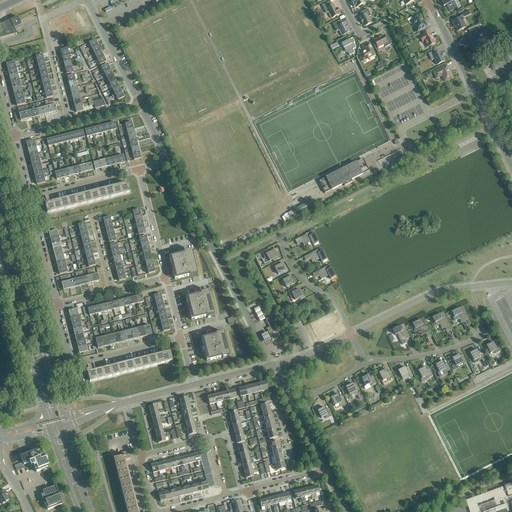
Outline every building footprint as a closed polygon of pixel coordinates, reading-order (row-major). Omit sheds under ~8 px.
[(446,6),(450,12),(457,8),(454,2),(456,1),(455,0),(444,0),(441,2),(444,7),(446,6)] [(328,12),(331,19),(339,15),(340,14),(337,8),(336,9),(333,5),(332,5),(330,2),(322,6),(326,14),(328,12)] [(371,16),(367,9),(359,13),(361,17),(359,18),(361,21),(360,21),(362,23),(364,27),(371,23),(368,17),(371,16)] [(463,17),(470,14),(468,10),(459,15),(461,18),(452,22),(454,26),(455,25),(458,31),(466,27),(463,21),(465,20),(463,17)] [(414,26),(417,33),(427,28),(425,24),(424,24),(420,16),(412,20),(415,25),(414,26)] [(10,20),(0,25),(0,38),(17,34),(14,29),(22,25),(18,17),(10,21),(10,20)] [(339,30),(342,36),(349,33),(347,29),(348,28),(346,26),(345,23),(343,24),(341,20),(333,24),(336,32),(339,30)] [(461,41),(463,44),(465,43),(466,46),(470,44),(473,49),(478,46),(476,41),(481,39),(479,36),(483,34),(479,27),(469,32),(471,35),(461,41)] [(424,42),(427,48),(435,44),(431,37),(431,36),(429,32),(420,37),(422,43),(424,42)] [(374,41),(378,48),(384,45),(385,48),(392,44),(387,36),(384,38),(383,36),(380,37),(378,38),(378,39),(374,41)] [(341,44),(344,49),(344,48),(346,53),(347,52),(349,56),(354,53),(353,50),(356,48),(353,44),(355,43),(352,39),(341,44)] [(89,43),(92,49),(98,46),(95,40),(89,43)] [(359,54),(363,61),(375,55),(369,43),(362,47),(365,52),(363,53),(363,52),(359,54)] [(92,49),(94,54),(101,51),(98,46),(92,49)] [(434,59),(437,65),(444,61),(439,52),(438,53),(436,50),(428,54),(431,61),(434,59)] [(94,54),(97,60),(104,57),(101,51),(94,54)] [(104,57),(97,60),(100,66),(107,62),(104,57)] [(379,63),(380,65),(376,67),(378,70),(385,67),(382,61),(379,63)] [(6,64),(8,70),(16,68),(15,62),(6,64)] [(101,67),(104,73),(110,70),(108,64),(101,67)] [(453,78),(446,66),(433,73),(436,78),(442,76),(445,82),(453,78)] [(8,70),(9,76),(18,74),(16,68),(8,70)] [(104,73),(107,79),(113,75),(110,70),(104,73)] [(9,76),(11,82),(19,80),(18,74),(9,76)] [(107,79),(110,84),(116,81),(113,75),(107,79)] [(11,82),(12,88),(21,86),(19,80),(11,82)] [(110,84),(112,90),(119,86),(116,81),(110,84)] [(12,88),(14,94),(22,92),(21,86),(12,88)] [(112,90),(115,95),(122,92),(119,86),(112,90)] [(14,94),(15,100),(24,98),(22,92),(14,94)] [(122,92),(115,95),(112,97),(113,99),(116,98),(118,101),(124,98),(122,92)] [(24,98),(15,100),(17,106),(25,104),(24,98)] [(37,109),(39,117),(45,115),(43,108),(40,109),(38,103),(36,104),(37,109)] [(27,120),(25,113),(24,110),(18,111),(21,121),(27,120)] [(115,123),(108,125),(110,132),(117,130),(115,123)] [(96,127),(91,129),(92,136),(93,139),(96,138),(96,139),(99,138),(99,137),(98,135),(96,127)] [(83,131),(76,133),(78,140),(84,138),(83,131)] [(70,134),(64,135),(66,143),(72,141),(70,134)] [(26,143),(28,149),(36,147),(35,141),(26,143)] [(28,149),(29,155),(38,153),(36,147),(28,149)] [(29,155),(31,161),(39,159),(38,153),(29,155)] [(140,153),(132,154),(134,161),(141,159),(140,153)] [(123,156),(117,157),(119,165),(125,163),(123,156)] [(31,161),(32,167),(41,165),(39,159),(31,161)] [(321,186),(325,193),(332,190),(343,184),(344,186),(352,183),(351,180),(362,175),(362,174),(369,171),(365,164),(358,167),(356,163),(326,178),(328,182),(321,186)] [(91,164),(85,165),(87,172),(93,171),(91,164)] [(32,167),(34,173),(42,171),(41,165),(32,167)] [(67,170),(61,171),(62,178),(69,177),(67,170)] [(34,173),(35,179),(44,177),(42,171),(34,173)] [(44,177),(35,179),(37,185),(45,183),(44,177)] [(128,184),(120,186),(75,197),(74,196),(71,196),(72,198),(50,203),(48,198),(45,199),(39,200),(42,213),(46,212),(47,214),(130,193),(128,184)] [(295,209),(298,215),(316,206),(313,200),(295,209)] [(49,233),(50,239),(59,237),(57,231),(49,233)] [(299,238),(303,246),(311,242),(313,246),(318,243),(314,234),(313,235),(312,232),(299,238)] [(50,239),(52,245),(60,243),(59,237),(50,239)] [(52,245),(53,251),(62,249),(60,243),(52,245)] [(53,251),(55,257),(63,255),(62,249),(53,251)] [(308,255),(312,263),(320,259),(322,263),(327,260),(322,251),(321,249),(308,255)] [(267,258),(269,262),(274,259),(275,260),(278,258),(276,253),(275,253),(273,251),(270,253),(268,250),(262,253),(265,259),(267,258)] [(198,275),(192,251),(184,253),(169,257),(170,261),(167,262),(167,261),(167,262),(171,277),(174,276),(175,280),(190,276),(190,277),(198,275)] [(55,257),(56,263),(65,261),(63,255),(55,257)] [(56,263),(58,269),(66,267),(65,261),(56,263)] [(121,262),(114,263),(116,269),(123,268),(125,267),(127,267),(125,261),(121,262)] [(274,268),(278,275),(286,271),(283,266),(282,267),(280,261),(271,265),(273,269),(274,268)] [(317,272),(321,280),(328,276),(330,279),(336,277),(331,268),(329,265),(317,272)] [(66,267),(58,269),(59,275),(68,273),(66,267)] [(85,273),(86,277),(88,284),(94,283),(92,276),(91,272),(90,269),(87,270),(88,272),(85,273)] [(92,276),(94,283),(100,281),(98,274),(92,276)] [(283,281),(286,288),(294,284),(291,279),(291,280),(288,274),(280,278),(281,282),(283,281)] [(70,289),(68,282),(62,283),(63,290),(70,289)] [(293,297),(295,301),(300,298),(301,299),(304,297),(301,292),(299,290),(295,291),(294,289),(288,292),(291,298),(293,297)] [(214,315),(208,291),(200,293),(201,294),(186,298),(187,302),(184,302),(188,318),(188,317),(191,317),(192,321),(206,317),(214,315)] [(106,304),(100,306),(102,313),(102,315),(108,313),(108,311),(106,304)] [(254,310),(260,322),(265,320),(259,307),(254,310)] [(459,319),(461,323),(469,320),(463,307),(460,309),(459,308),(455,310),(454,309),(450,312),(452,315),(453,315),(454,317),(453,317),(455,321),(459,319)] [(69,311),(70,318),(79,315),(77,309),(69,311)] [(438,322),(442,329),(450,325),(443,313),(440,314),(436,316),(435,315),(431,317),(432,321),(433,321),(435,323),(438,322)] [(326,317),(327,321),(314,325),(318,338),(340,331),(334,314),(326,317)] [(70,318),(72,324),(80,321),(79,315),(70,318)] [(266,329),(267,330),(272,340),(278,337),(269,319),(268,319),(267,318),(266,321),(269,328),(266,329)] [(418,328),(422,335),(430,331),(423,319),(420,320),(416,322),(415,321),(411,324),(413,327),(415,329),(418,328)] [(72,324),(73,330),(82,327),(80,321),(72,324)] [(150,325),(144,327),(146,337),(152,335),(150,325)] [(395,335),(396,335),(398,334),(402,341),(410,337),(403,325),(401,326),(400,326),(396,328),(395,327),(391,330),(393,333),(394,333),(395,335)] [(73,330),(75,336),(83,333),(82,327),(73,330)] [(144,327),(138,329),(140,338),(146,337),(144,327)] [(138,329),(132,330),(134,340),(140,338),(138,329)] [(132,330),(126,332),(128,341),(134,340),(132,330)] [(126,332),(120,333),(122,343),(128,341),(126,332)] [(199,343),(203,359),(203,358),(206,358),(207,361),(222,358),(230,356),(224,332),(216,334),(216,335),(201,339),(202,343),(199,343)] [(75,336),(76,342),(85,339),(83,333),(75,336)] [(120,333),(114,335),(116,344),(122,343),(120,333)] [(261,336),(265,344),(271,341),(267,333),(261,336)] [(114,335),(108,336),(110,346),(116,344),(114,335)] [(108,336),(102,338),(104,347),(110,346),(108,336)] [(104,347),(102,338),(95,339),(98,349),(104,347)] [(76,342),(78,348),(86,345),(85,339),(76,342)] [(490,354),(494,352),(495,354),(501,351),(498,345),(495,346),(493,342),(490,344),(490,343),(485,346),(486,349),(487,349),(490,354)] [(86,345),(78,348),(79,354),(88,352),(87,349),(89,348),(88,345),(86,345)] [(474,361),(478,359),(479,361),(482,360),(483,362),(486,361),(481,352),(479,354),(477,350),(474,351),(474,350),(468,353),(470,356),(471,356),(474,361)] [(89,380),(89,382),(172,362),(170,352),(166,353),(117,365),(116,364),(114,365),(114,366),(92,372),(91,366),(87,367),(81,369),(84,381),(89,380)] [(452,359),(456,366),(463,363),(463,364),(467,363),(462,354),(457,357),(457,356),(452,359)] [(439,373),(443,371),(444,373),(450,370),(447,364),(444,365),(442,362),(440,363),(439,362),(434,365),(436,368),(439,373)] [(398,371),(402,379),(409,375),(410,377),(413,376),(408,367),(403,369),(402,369),(398,371)] [(422,379),(426,377),(427,379),(433,376),(430,370),(427,371),(425,367),(422,369),(422,368),(417,371),(418,374),(419,374),(422,379)] [(383,381),(387,379),(388,381),(394,378),(391,372),(388,373),(386,370),(383,371),(383,370),(378,373),(379,376),(380,376),(383,381)] [(370,379),(369,375),(366,377),(365,376),(360,378),(362,382),(363,381),(365,387),(369,385),(370,387),(377,384),(373,377),(370,379)] [(265,382),(259,384),(261,392),(268,390),(265,382)] [(349,395),(355,392),(359,399),(363,397),(356,383),(351,386),(350,385),(345,387),(349,395)] [(259,384),(252,385),(254,394),(261,392),(259,384)] [(252,385),(245,387),(247,396),(254,394),(252,385)] [(247,396),(245,387),(238,389),(240,397),(247,396)] [(234,390),(227,392),(230,400),(236,398),(234,390)] [(227,392),(221,393),(223,402),(227,401),(227,404),(230,403),(229,400),(230,400),(227,392)] [(221,393),(214,395),(216,403),(223,402),(221,393)] [(335,406),(339,404),(340,407),(346,404),(343,397),(340,398),(338,394),(335,396),(335,395),(329,398),(331,401),(332,401),(335,406)] [(216,403),(214,395),(207,397),(209,405),(216,403)] [(181,406),(189,404),(187,397),(179,399),(180,403),(177,404),(178,406),(181,406)] [(260,406),(262,413),(270,410),(268,404),(260,406)] [(149,407),(151,413),(158,412),(156,405),(149,407)] [(321,419),(325,417),(326,419),(332,416),(329,410),(326,411),(324,407),(322,409),(321,408),(316,411),(318,414),(321,419)] [(262,413),(263,419),(272,417),(270,410),(262,413)] [(151,413),(152,419),(160,417),(159,414),(163,413),(162,411),(158,412),(151,413)] [(230,413),(231,420),(239,418),(243,417),(242,414),(238,415),(237,412),(230,413)] [(263,419),(265,426),(274,424),(272,417),(263,419)] [(184,430),(187,430),(195,428),(193,422),(186,423),(186,427),(184,428),(184,430)] [(233,426),(234,432),(242,430),(240,424),(233,426)] [(265,426),(267,433),(275,431),(274,424),(265,426)] [(275,431),(267,433),(269,440),(277,438),(275,431)] [(164,435),(157,437),(158,443),(166,442),(165,438),(167,437),(167,435),(164,435)] [(270,444),(271,450),(280,448),(278,442),(270,444)] [(238,448),(240,454),(248,453),(246,446),(238,448)] [(271,450),(273,457),(282,455),(280,448),(271,450)] [(45,456),(42,449),(32,453),(32,454),(21,458),(24,465),(30,463),(31,467),(33,466),(34,468),(35,467),(37,473),(49,468),(49,469),(50,469),(45,457),(45,456)] [(114,459),(127,511),(137,511),(125,461),(131,460),(128,450),(122,452),(123,456),(114,459)] [(240,454),(242,461),(249,459),(248,453),(240,454)] [(273,457),(275,464),(283,462),(282,455),(273,457)] [(181,458),(175,459),(177,467),(181,466),(182,469),(184,468),(183,465),(181,458)] [(175,459),(169,461),(171,468),(177,467),(175,459)] [(169,461),(163,462),(165,470),(171,468),(169,461)] [(163,462),(157,464),(159,472),(165,470),(163,462)] [(283,462),(275,464),(277,471),(285,469),(283,462)] [(159,472),(157,464),(151,465),(153,473),(159,472)] [(252,470),(244,472),(246,479),(254,477),(252,470)] [(207,482),(208,487),(214,486),(210,471),(204,472),(207,482)] [(194,485),(196,492),(203,491),(201,483),(194,485)] [(507,511),(510,511),(505,499),(511,496),(511,483),(466,501),(469,504),(469,506),(470,511),(507,511)] [(188,484),(189,486),(191,494),(196,492),(194,485),(191,486),(191,484),(188,484)] [(45,503),(48,510),(63,504),(63,506),(64,506),(56,485),(55,485),(56,487),(44,492),(46,497),(44,497),(46,502),(45,503)] [(183,488),(185,496),(191,494),(189,486),(183,488)] [(317,486),(311,488),(314,498),(317,498),(316,494),(321,492),(321,489),(318,490),(317,486)] [(170,491),(172,499),(178,497),(176,489),(176,488),(176,487),(173,487),(174,490),(170,491)] [(176,489),(178,497),(185,496),(183,488),(179,489),(179,487),(176,488),(176,489)] [(311,488),(305,489),(307,496),(311,495),(312,499),(314,498),(311,488)] [(6,502),(9,500),(6,495),(8,494),(5,490),(0,492),(0,500),(2,504),(5,502),(5,503),(6,503),(6,502)] [(172,499),(170,491),(164,493),(166,500),(172,499)] [(303,502),(300,491),(294,492),(295,499),(298,498),(300,502),(303,502)] [(267,506),(265,499),(259,501),(261,508),(265,507),(265,509),(267,509),(267,506)] [(233,504),(229,505),(231,510),(232,510),(235,509),(241,508),(239,502),(233,504)]
